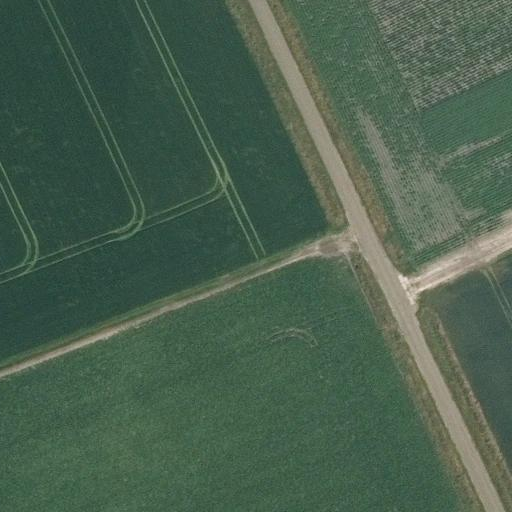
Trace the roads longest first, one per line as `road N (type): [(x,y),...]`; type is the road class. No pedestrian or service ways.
road 1 (unclassified): [(491,511),(251,0)]
road 2 (track): [(0,375),(362,235)]
